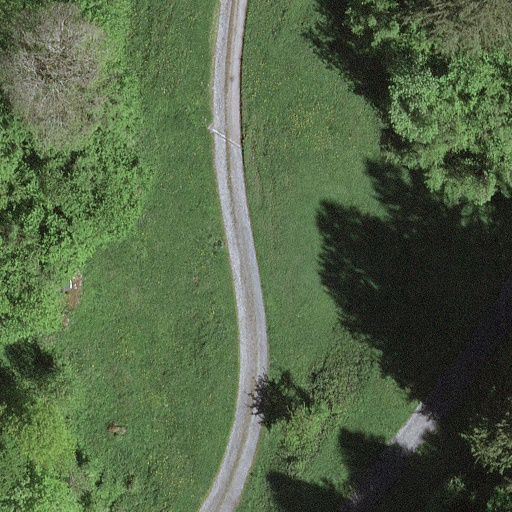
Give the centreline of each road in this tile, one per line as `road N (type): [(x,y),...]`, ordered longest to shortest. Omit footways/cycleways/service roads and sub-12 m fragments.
road 1 (track): [(237,0),(230,110),(255,356),(251,428),(218,511)]
road 2 (track): [(511,317),(363,511)]
